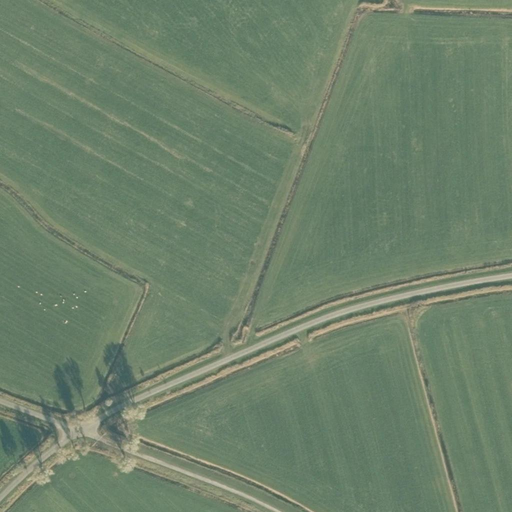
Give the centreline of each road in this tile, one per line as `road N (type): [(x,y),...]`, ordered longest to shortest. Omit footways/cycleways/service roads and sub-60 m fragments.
road 1 (unclassified): [(76,435),(310,326),(511,278)]
road 2 (unclassified): [(271,511),(76,435)]
